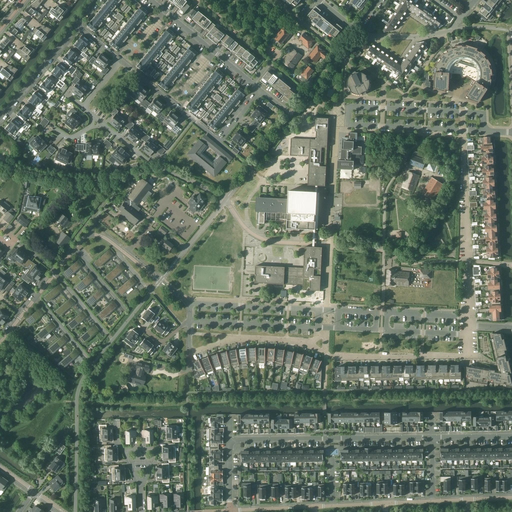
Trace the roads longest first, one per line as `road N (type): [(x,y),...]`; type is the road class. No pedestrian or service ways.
road 1 (residential): [(484,131),(482,113),(350,108),(349,125),(464,129)]
road 2 (residential): [(230,510),(231,440),(433,437)]
road 3 (residential): [(464,129),(468,325)]
road 4 (residential): [(468,325),(467,356),(325,354)]
road 5 (residential): [(175,104),(217,140),(261,90)]
